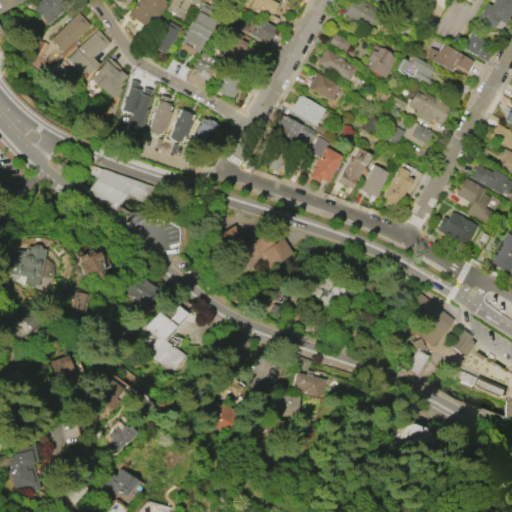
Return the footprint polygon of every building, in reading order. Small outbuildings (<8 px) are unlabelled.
[(0,0),(0,32),(1,32),(0,30),(0,11),(22,0),(0,0)] [(37,0),(30,7),(45,23),(68,3),(65,0),(37,0)] [(162,9),(145,30),(125,15),(136,0),(162,0),(164,1),(162,4),(163,5),(161,8),(162,9)] [(165,10),(170,0),(198,0),(195,6),(188,2),(180,18),(165,10)] [(232,0),(269,0),(275,3),(270,14),(261,10),(259,15),(236,4),(237,2),(232,0)] [(349,0),(360,0),(377,9),(366,30),(357,25),(357,23),(341,15),(349,0)] [(488,5),(491,0),(511,0),(511,3),(501,23),(495,20),(491,27),(480,21),(479,24),(473,21),(484,3),(488,5)] [(75,11),(88,24),(60,51),(48,38),(75,11)] [(179,43),(197,11),(214,21),(195,53),(179,43)] [(256,19),(274,29),(272,32),(273,33),(271,38),(269,37),(264,45),(254,39),(255,37),(248,33),(256,19)] [(167,21),(179,28),(166,50),(165,50),(163,53),(151,46),(153,43),(149,41),(157,28),(156,28),(160,21),(165,24),(167,21)] [(94,29),(106,41),(90,57),(96,63),(86,72),(81,67),(76,72),(63,59),(94,29)] [(460,48),(470,30),(478,35),(476,38),(482,42),(478,49),(489,55),(485,62),(460,48)] [(334,34),(346,40),(340,51),(328,44),(329,42),(327,42),(331,34),(333,35),(334,34)] [(449,71),(423,56),(428,47),(436,52),(441,43),(472,62),(466,72),(451,63),(450,65),(452,66),(449,71)] [(395,58),(384,78),(365,68),(369,62),(365,59),(369,50),(370,51),(373,45),(380,49),(381,48),(388,51),(387,52),(390,54),(389,55),(395,58)] [(323,49),(342,59),(341,60),(354,67),(347,80),(315,63),(323,49)] [(191,69),(200,53),(216,62),(205,81),(196,76),(197,73),(191,69)] [(94,69),(96,70),(88,79),(109,98),(117,89),(115,87),(119,82),(117,81),(123,75),(116,69),(118,67),(106,56),(94,69)] [(413,57),(432,68),(428,74),(430,75),(428,79),(431,82),(428,88),(399,71),(399,72),(395,70),(401,59),(407,62),(409,57),(412,58),(413,57)] [(213,91),(222,69),(241,78),(231,99),(213,91)] [(313,73),(335,84),(335,85),(337,86),(330,100),(327,99),(327,100),(305,88),(313,73)] [(138,135),(150,88),(127,83),(119,112),(128,114),(123,131),(138,135)] [(415,89),(447,105),(438,123),(429,118),(427,122),(412,115),(414,110),(408,107),(409,106),(407,105),(409,103),(407,102),(413,91),(414,92),(415,89)] [(167,98),(166,103),(167,104),(166,107),(169,107),(161,133),(158,132),(157,134),(146,130),(156,100),(157,101),(159,95),(167,98)] [(299,95),(324,109),(314,125),(288,111),(297,96),(298,97),(299,95)] [(401,113),(387,107),(392,97),(406,103),(401,113)] [(178,109),(191,115),(178,142),(166,136),(178,109)] [(284,116),(300,125),(287,147),(278,142),(280,138),(271,132),(280,115),(283,117),(284,116)] [(202,117),(215,125),(203,144),(190,137),(202,117)] [(401,135),(410,120),(431,133),(421,148),(401,135)] [(386,122),(403,131),(395,145),(378,136),(386,122)] [(511,145),(510,148),(488,137),(494,124),(511,133),(511,145)] [(301,125),(315,132),(310,140),(297,133),(301,125)] [(332,170),(325,183),(319,179),(317,183),(307,177),(313,165),(312,164),(316,156),(313,154),(314,152),(309,149),(316,137),(327,143),(324,147),(339,156),(337,161),(338,162),(333,171),(332,170)] [(283,153),(273,171),(257,161),(267,144),(283,153)] [(334,182),(348,157),(350,158),(356,148),(368,155),(349,189),(345,187),(344,189),(339,186),(339,185),(334,182)] [(511,175),(498,168),(503,159),(498,157),(501,150),(511,155),(511,175)] [(96,176),(86,170),(90,164),(150,185),(140,200),(127,192),(116,208),(88,189),(96,176)] [(358,190),(372,165),(386,173),(373,197),(369,195),(367,197),(363,195),(363,193),(358,190)] [(469,178),(476,165),(489,173),(491,170),(505,178),(505,179),(511,183),(511,190),(509,195),(501,190),(498,195),(469,178)] [(381,197),(397,167),(407,172),(405,176),(410,179),(404,190),(403,190),(393,208),(382,202),(384,199),(381,197)] [(453,194),(463,177),(483,190),(481,193),(488,197),(482,207),(488,211),(482,222),(464,211),(468,204),(453,194)] [(434,229),(442,217),(446,219),(450,212),(453,212),(476,226),(465,246),(457,242),(457,243),(434,229)] [(241,240),(230,224),(212,236),(223,252),(241,240)] [(508,232),(511,234),(511,272),(493,262),(505,241),(504,240),(508,232)] [(228,257),(236,270),(258,256),(265,268),(290,253),(279,236),(271,241),(266,233),(228,257)] [(484,248),(490,236),(499,241),(492,253),(484,248)] [(9,274),(11,256),(13,257),(14,250),(24,251),(24,246),(29,247),(32,244),(37,245),(39,249),(43,249),(40,278),(38,278),(38,286),(25,284),(25,276),(17,275),(9,274)] [(97,251),(101,258),(96,261),(103,274),(89,282),(85,274),(84,275),(78,265),(81,263),(78,257),(84,254),(86,258),(97,251)] [(312,288),(297,280),(302,270),(313,276),(316,271),(347,286),(341,298),(334,295),(327,307),(318,302),(317,304),(307,298),(312,288)] [(121,286),(128,276),(132,278),(134,275),(154,289),(144,304),(129,294),(130,292),(121,286)] [(74,291),(89,294),(86,312),(70,309),(74,291)] [(450,318),(417,291),(396,317),(429,344),(450,318)] [(183,313),(172,327),(174,329),(164,341),(183,356),(184,355),(189,359),(175,376),(145,351),(157,338),(144,327),(156,312),(160,315),(170,302),(183,313)] [(96,325),(102,318),(115,329),(117,326),(124,331),(123,333),(125,335),(125,336),(120,342),(116,339),(107,350),(92,339),(94,336),(96,333),(100,336),(104,331),(96,325)] [(458,329),(446,345),(462,357),(474,341),(458,329)] [(218,347),(244,354),(241,365),(237,364),(235,370),(213,365),(218,347)] [(413,348),(425,355),(414,375),(402,368),(413,348)] [(290,354),(310,360),(307,370),(287,364),(290,354)] [(50,362),(66,356),(78,387),(67,391),(66,388),(59,390),(55,380),(57,380),(50,362)] [(320,396),(298,391),(299,387),(291,385),(294,373),(324,380),(320,396)] [(93,396),(107,379),(123,393),(109,410),(93,396)] [(216,392),(236,399),(241,386),(220,379),(216,392)] [(133,396),(138,393),(140,399),(142,398),(144,402),(148,401),(152,409),(141,415),(133,396)] [(299,396),(298,414),(280,413),(280,411),(273,411),(274,396),(284,397),(284,395),(290,395),(290,396),(299,396)] [(511,400),(507,399),(503,416),(511,419),(511,400)] [(400,418),(430,430),(419,457),(389,444),(400,418)] [(116,453),(106,445),(112,439),(108,436),(115,428),(119,431),(124,426),(134,434),(128,441),(127,440),(116,453)] [(4,453),(32,445),(36,459),(32,460),(33,464),(24,466),(25,471),(30,470),(31,476),(36,475),(39,486),(38,491),(16,493),(4,453)] [(104,486),(112,474),(115,477),(120,469),(136,480),(131,487),(136,491),(127,503),(104,486)]
